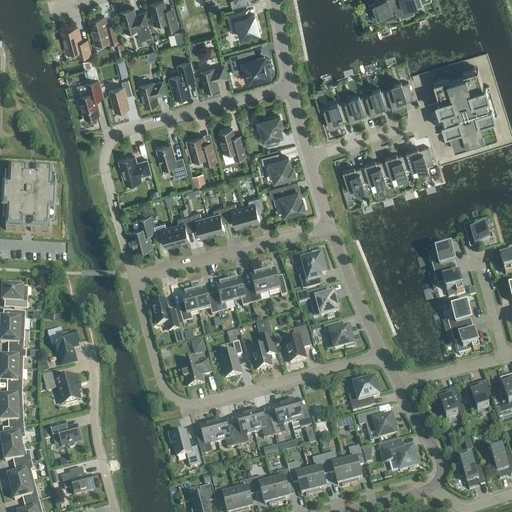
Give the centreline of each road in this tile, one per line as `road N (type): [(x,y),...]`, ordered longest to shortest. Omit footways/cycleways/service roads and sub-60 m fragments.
road 1 (residential): [(135,280),(164,390),(180,403),(197,406),(382,354)]
road 2 (residential): [(292,87),(114,139),(104,173),(135,280)]
road 3 (residential): [(135,280),(330,228)]
road 4 (residential): [(114,511),(92,427),(92,346)]
road 5 (residential): [(310,157),(426,122),(416,78)]
road 6 (residential): [(330,228),(382,354)]
